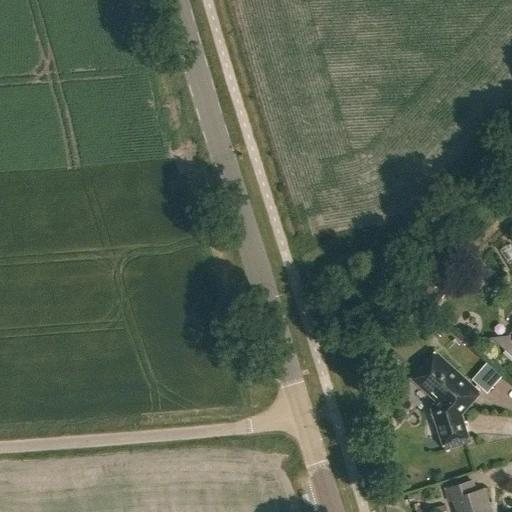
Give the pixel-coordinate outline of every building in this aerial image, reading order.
[(427,329),(436,337),(446,325),(436,317),(427,329)] [(511,334),(511,335),(495,337),(493,339),(511,355),(511,334)] [(480,393),(437,354),(417,375),(442,397),(432,408),(444,449),(470,441),(461,413),(480,393)] [(491,395),(508,377),(492,362),(475,381),(491,395)] [(490,511),(484,489),(475,492),(472,481),(446,490),(450,501),(454,500),(457,511),(490,511)]
